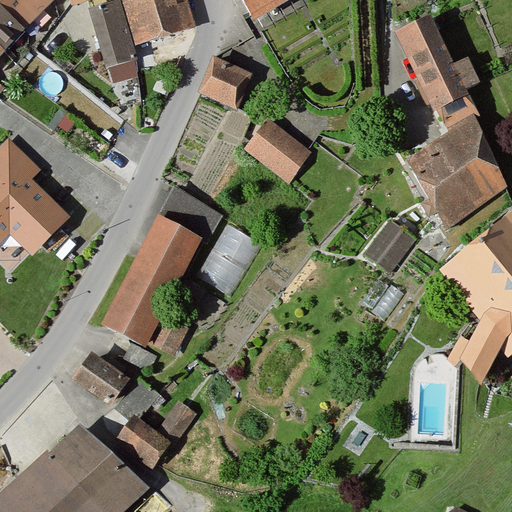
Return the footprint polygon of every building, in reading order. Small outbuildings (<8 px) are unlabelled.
[(24,0),(0,0),(0,12),(25,35),(41,15),(24,0)] [(54,0),(24,0),(41,15),(56,4),(54,0)] [(191,19),(180,0),(71,0),(72,4),(86,1),(107,69),(141,62),(134,46),(158,36),(168,49),(182,41),(191,19)] [(242,0),(253,18),(284,0),(242,0)] [(0,62),(25,35),(0,12),(0,62)] [(433,23),(405,36),(445,123),(474,108),(464,91),(479,84),(468,59),(452,66),(433,23)] [(240,105),(257,67),(217,50),(200,89),(240,105)] [(511,190),(511,179),(474,108),(445,123),(456,144),(415,166),(446,225),(511,190)] [(319,143),(280,111),(249,149),(288,181),(319,143)] [(10,137),(0,147),(0,246),(9,237),(32,259),(71,219),(35,184),(46,172),(10,137)] [(225,216),(176,190),(104,326),(143,346),(198,242),(208,248),(225,216)] [(390,215),(367,254),(392,269),(415,230),(390,215)] [(511,215),(447,265),(484,318),(465,362),(482,381),(499,337),(511,346),(511,215)] [(223,220),(197,274),(233,291),(259,238),(223,220)] [(130,380),(92,355),(75,382),(113,406),(130,380)] [(141,412),(120,439),(156,466),(199,410),(180,396),(158,425),(141,412)] [(122,511),(143,493),(76,420),(0,489),(0,511),(122,511)]
